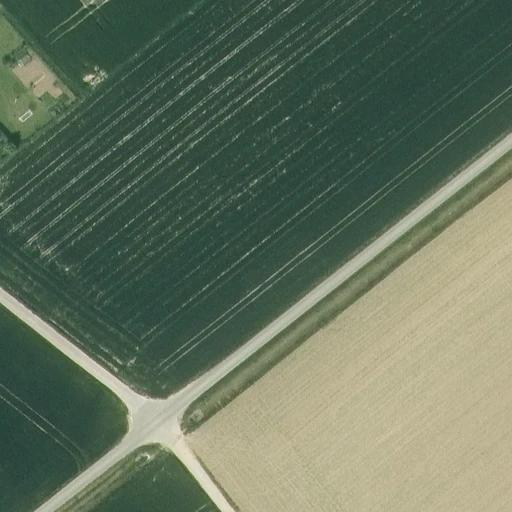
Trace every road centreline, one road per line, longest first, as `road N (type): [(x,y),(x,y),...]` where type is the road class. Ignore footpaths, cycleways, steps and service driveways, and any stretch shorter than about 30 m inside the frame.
road 1 (track): [(511,141),(160,422)]
road 2 (track): [(0,293),(160,422)]
road 3 (track): [(160,422),(47,511)]
